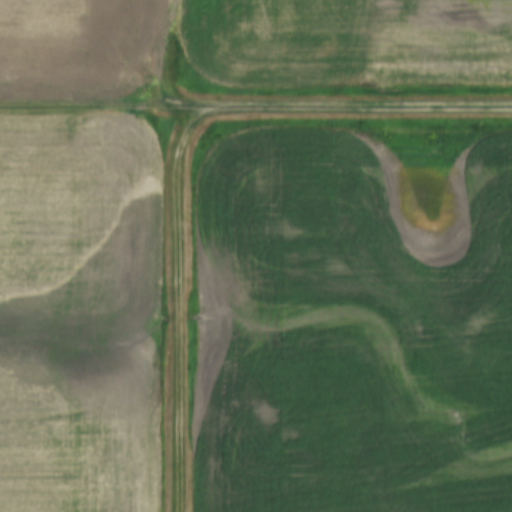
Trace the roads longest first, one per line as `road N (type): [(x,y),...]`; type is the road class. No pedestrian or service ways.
road 1 (track): [(511,109),(0,108)]
road 2 (track): [(182,511),(179,108)]
